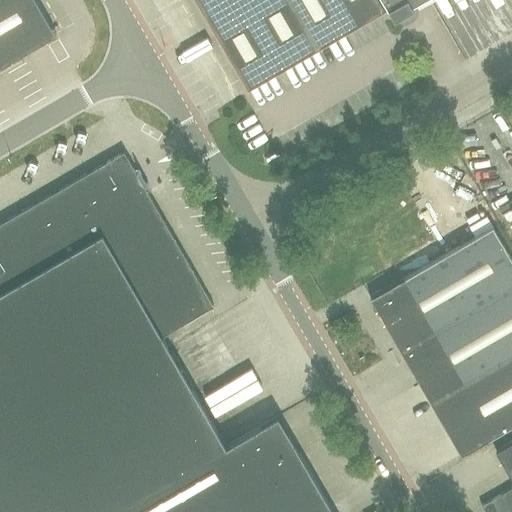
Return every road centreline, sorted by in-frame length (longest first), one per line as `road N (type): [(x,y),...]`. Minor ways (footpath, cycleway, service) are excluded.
road 1 (unclassified): [(412,511),(246,220)]
road 2 (unclassified): [(246,220),(511,69)]
road 3 (unclassified): [(246,220),(148,59)]
road 4 (unclassified): [(0,145),(148,59)]
